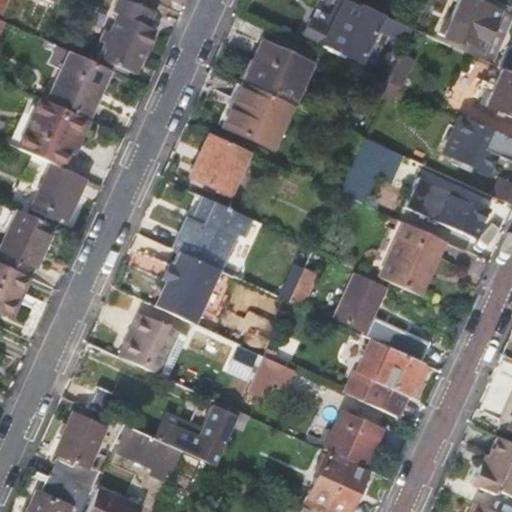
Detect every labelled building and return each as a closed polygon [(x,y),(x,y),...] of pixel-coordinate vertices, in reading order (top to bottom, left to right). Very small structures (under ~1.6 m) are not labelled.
[(0,0),(0,12),(5,0),(43,0),(53,5),(55,0),(0,0)] [(99,57),(135,73),(155,31),(147,27),(152,13),(125,0),(99,57)] [(380,15),(345,0),(335,0),(318,42),(360,61),(366,51),(382,58),(389,41),(373,33),(380,15)] [(480,52),(498,12),(470,0),(459,0),(443,36),(480,52)] [(510,18),(498,12),(480,52),(492,57),(510,18)] [(394,47),(402,50),(411,30),(403,26),(394,47)] [(262,42),(243,84),(289,105),(293,107),(312,64),(262,42)] [(496,68),(501,71),(511,75),(511,50),(506,48),(496,68)] [(84,119),(87,120),(96,99),(90,96),(103,68),(68,52),(45,101),(84,119)] [(96,99),(109,70),(103,68),(90,96),(96,99)] [(511,121),(511,75),(501,71),(483,108),(511,121)] [(386,84),(381,82),(374,97),(379,99),(386,84)] [(289,105),(243,84),(223,128),(268,149),(289,105)] [(386,84),(379,99),(388,104),(395,88),(386,84)] [(61,170),(84,119),(45,101),(36,97),(13,147),(48,163),(61,170)] [(508,163),(511,154),(511,142),(458,117),(441,154),(485,174),(493,157),(508,163)] [(329,143),(332,145),(340,128),(336,127),(329,143)] [(354,155),(362,138),(340,128),(332,145),(354,155)] [(246,152),(207,134),(188,177),(227,195),(246,152)] [(385,149),(362,138),(354,155),(344,178),(336,193),(360,204),(385,149)] [(65,218),(83,179),(61,170),(48,163),(30,203),(65,218)] [(327,189),(336,193),(344,178),(334,173),(327,189)] [(511,206),(511,187),(500,182),(493,198),(511,206)] [(470,241),(484,208),(449,192),(435,224),(470,241)] [(248,219),(198,197),(187,221),(183,219),(168,251),(175,254),(218,273),(235,236),(239,238),(248,219)] [(0,264),(29,277),(52,226),(18,210),(0,247),(0,264)] [(428,272),(442,241),(402,223),(377,278),(411,294),(422,269),(428,272)] [(335,272),(338,264),(314,252),(305,271),(317,277),(322,266),(335,272)] [(218,273),(175,254),(169,268),(162,283),(151,307),(197,327),(221,274),(218,273)] [(0,311),(10,316),(29,277),(0,264),(0,311)] [(162,283),(169,268),(164,265),(157,280),(162,283)] [(411,294),(417,296),(428,272),(422,269),(411,294)] [(265,294),(279,300),(281,296),(286,298),(292,283),(270,274),(266,284),(269,286),(265,294)] [(360,337),(389,350),(420,364),(427,345),(398,332),(408,310),(405,303),(381,291),(360,337)] [(137,314),(116,357),(153,374),(172,333),(173,331),(137,314)] [(172,333),(153,374),(162,378),(180,337),(172,333)] [(262,357),(239,346),(235,356),(242,360),(235,374),(251,381),(262,357)] [(365,403),(397,418),(412,384),(421,364),(420,364),(389,350),(365,403)] [(416,387),(426,366),(421,364),(412,384),(416,387)] [(511,390),(497,423),(503,426),(511,407),(511,390)] [(211,409),(234,419),(237,412),(214,401),(211,409)] [(511,407),(503,426),(511,429),(511,407)] [(170,448),(179,451),(213,467),(231,426),(234,419),(211,409),(200,431),(196,439),(178,431),(170,448)] [(234,419),(231,426),(241,431),(248,417),(237,412),(234,419)] [(322,451),(361,468),(378,430),(340,413),(322,451)] [(47,476),(88,494),(98,472),(86,467),(102,429),(69,415),(53,452),(56,454),(47,476)] [(165,415),(153,440),(170,448),(178,431),(174,430),(177,421),(165,415)] [(174,430),(178,431),(182,423),(177,421),(174,430)] [(182,423),(178,431),(196,439),(200,431),(182,423)] [(109,448),(168,474),(179,451),(170,448),(153,440),(120,425),(109,448)] [(511,498),(511,443),(497,437),(483,467),(479,465),(470,484),(494,495),(496,492),(511,499),(511,498)] [(324,507),(334,511),(347,511),(363,476),(323,458),(304,498),(324,507)] [(79,511),(88,494),(47,476),(38,496),(35,495),(27,511),(79,511)] [(135,511),(138,508),(96,489),(85,511),(135,511)] [(304,498),(300,507),(311,511),(322,511),(324,507),(304,498)]
